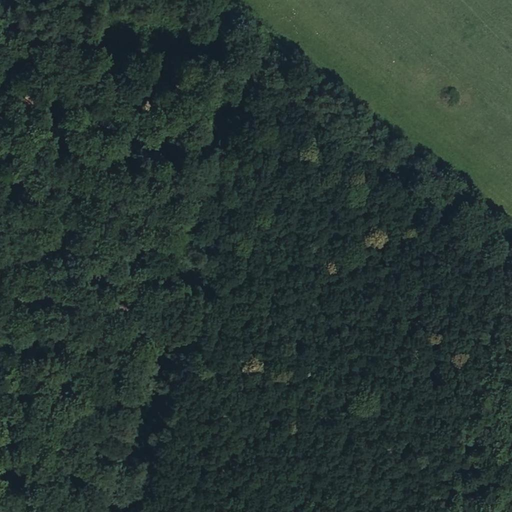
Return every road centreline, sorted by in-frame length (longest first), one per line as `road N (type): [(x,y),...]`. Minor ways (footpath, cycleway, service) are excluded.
road 1 (track): [(0,34),(27,27),(161,49),(281,86),(511,277)]
road 2 (track): [(257,76),(132,511)]
road 3 (track): [(444,511),(511,277)]
